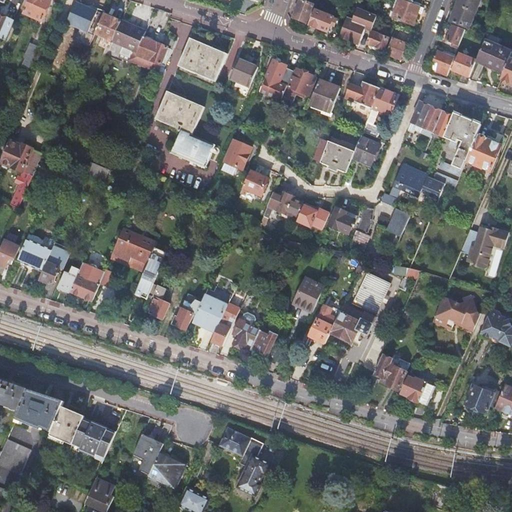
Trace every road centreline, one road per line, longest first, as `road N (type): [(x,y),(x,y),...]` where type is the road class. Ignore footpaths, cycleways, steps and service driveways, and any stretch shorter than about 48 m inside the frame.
road 1 (residential): [(511,443),(382,421),(0,296)]
road 2 (residential): [(423,81),(373,190),(309,191),(263,151)]
road 3 (residential): [(0,361),(197,426)]
road 4 (residential): [(268,32),(414,78)]
